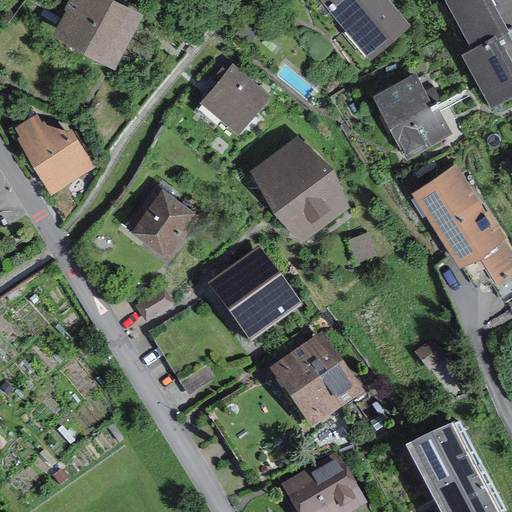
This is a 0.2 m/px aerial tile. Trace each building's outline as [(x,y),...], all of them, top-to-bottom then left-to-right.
[(68,0),(67,3),(69,4),(56,28),(119,62),(146,11),(125,0),(68,0)] [(326,0),(349,25),(344,30),(364,53),(369,49),(374,55),(413,21),(395,0),(326,0)] [(452,0),(473,40),(465,44),(494,101),(511,92),(511,55),(500,32),(510,27),(496,0),(452,0)] [(242,130),(273,91),(234,60),(203,98),(242,130)] [(408,152),(454,129),(436,95),(433,97),(418,67),(376,88),(408,152)] [(44,119),(39,111),(18,124),(22,132),(20,133),(55,189),(75,177),(81,174),(98,164),(74,124),(71,126),(48,120),(47,117),(44,119)] [(353,203),(339,161),(301,131),(254,165),(306,237),(353,203)] [(415,168),(422,179),(414,184),(464,264),(482,253),(500,281),(511,273),(511,248),(508,237),(457,157),(443,166),(436,155),(415,168)] [(202,212),(198,209),(200,207),(166,183),(164,185),(158,181),(129,224),(172,254),(202,212)] [(377,254),(369,230),(349,236),(357,261),(377,254)] [(252,339),(302,303),(260,244),(209,281),(252,339)] [(147,321),(175,303),(164,287),(136,305),(147,321)] [(365,389),(322,329),(271,366),(314,425),(365,389)] [(447,356),(433,337),(419,347),(434,366),(447,356)] [(501,511),(502,511),(501,510),(505,508),(461,420),(457,422),(456,420),(410,443),(444,511),(501,511)] [(349,511),(367,501),(337,451),(282,484),(286,490),(283,493),(294,511),(349,511)]
